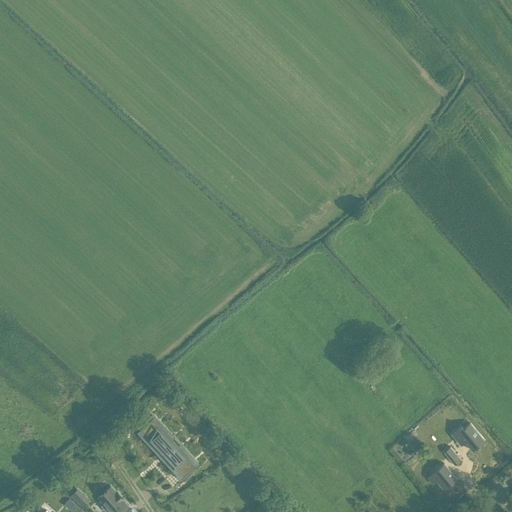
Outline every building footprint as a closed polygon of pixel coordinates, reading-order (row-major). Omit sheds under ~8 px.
[(153,417),(137,432),(160,457),(163,454),(167,457),(170,454),(173,457),(171,458),(176,464),(178,463),(180,465),(173,472),(181,480),(197,465),(179,445),(172,451),(166,444),(173,438),(153,417)] [(462,433),(454,440),(463,451),(465,449),(473,458),(486,448),(471,430),(464,436),(462,433)] [(449,453),(443,458),(448,464),(453,470),(459,465),(449,453)] [(443,468),(431,479),(444,494),(456,484),(443,468)] [(101,494),(99,496),(104,503),(102,505),(107,511),(110,509),(112,511),(120,511),(128,506),(111,486),(101,494)] [(71,495),(83,506),(90,498),(79,487),(71,495)] [(65,503),(75,511),(76,511),(81,506),(70,497),(65,503)]
